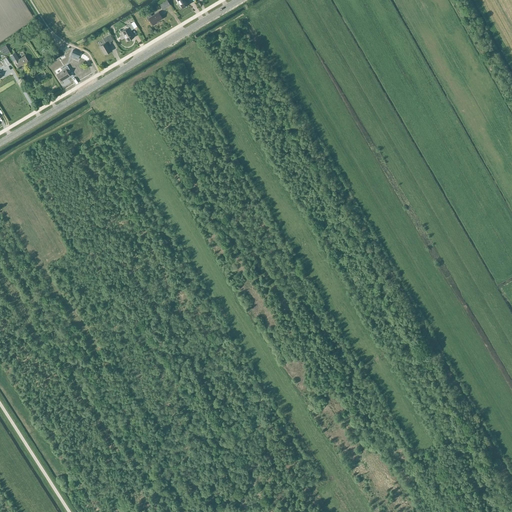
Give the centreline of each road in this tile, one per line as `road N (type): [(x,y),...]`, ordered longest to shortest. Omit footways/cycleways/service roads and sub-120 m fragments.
road 1 (secondary): [(0,144),(241,0)]
road 2 (unclassified): [(68,511),(0,404)]
